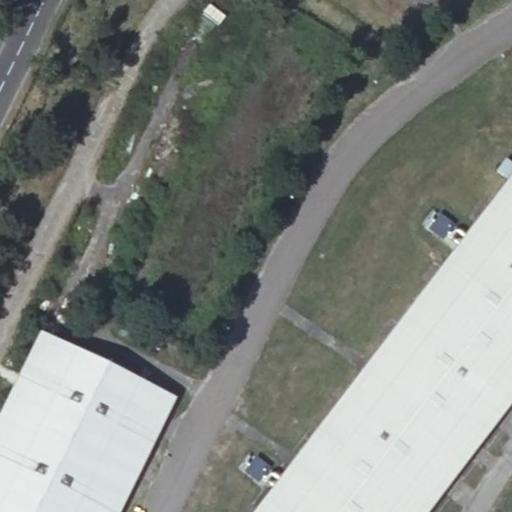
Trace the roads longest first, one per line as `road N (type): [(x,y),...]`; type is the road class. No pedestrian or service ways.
road 1 (unclassified): [(152,511),(329,165),(416,84),(511,28)]
road 2 (unclassified): [(0,322),(148,25),(178,0)]
